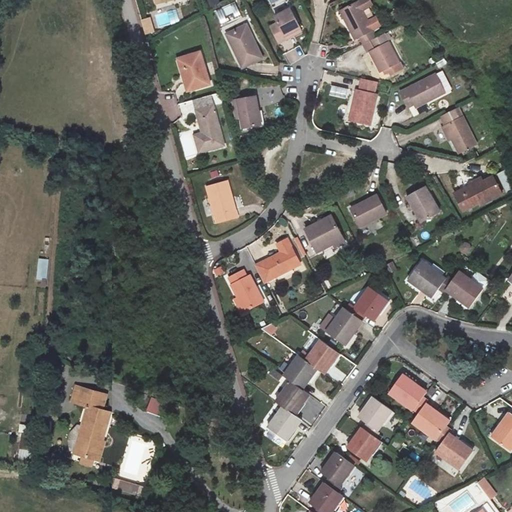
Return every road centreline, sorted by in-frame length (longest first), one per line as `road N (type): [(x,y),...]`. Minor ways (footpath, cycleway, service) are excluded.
road 1 (residential): [(195,255),(122,0)]
road 2 (residential): [(266,495),(195,255)]
road 3 (residential): [(266,495),(387,340)]
road 4 (residential): [(195,255),(248,234),(268,214),(283,194),(294,135)]
road 5 (residential): [(387,340),(409,317),(511,341)]
